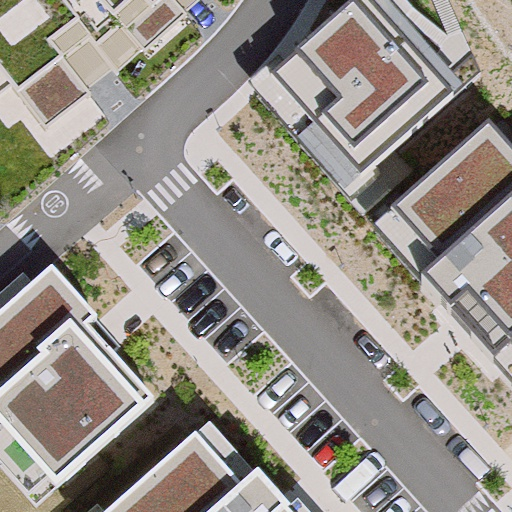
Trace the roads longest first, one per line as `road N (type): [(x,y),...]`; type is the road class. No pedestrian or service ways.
road 1 (residential): [(132,161),(457,511)]
road 2 (residential): [(268,0),(190,107),(132,161)]
road 3 (residential): [(132,161),(0,264)]
